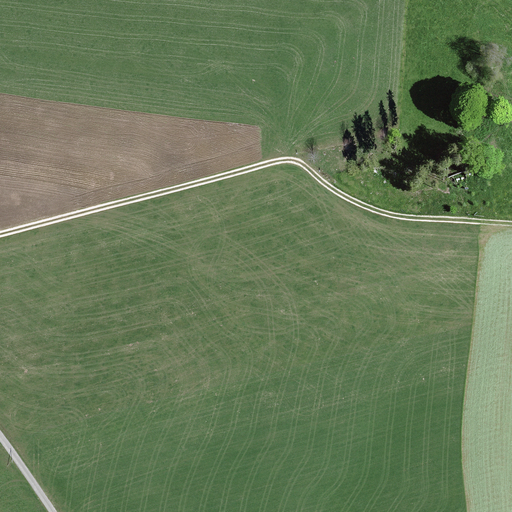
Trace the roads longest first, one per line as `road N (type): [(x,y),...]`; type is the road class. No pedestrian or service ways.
road 1 (track): [(0,236),(294,161)]
road 2 (track): [(511,228),(380,215),(294,161)]
